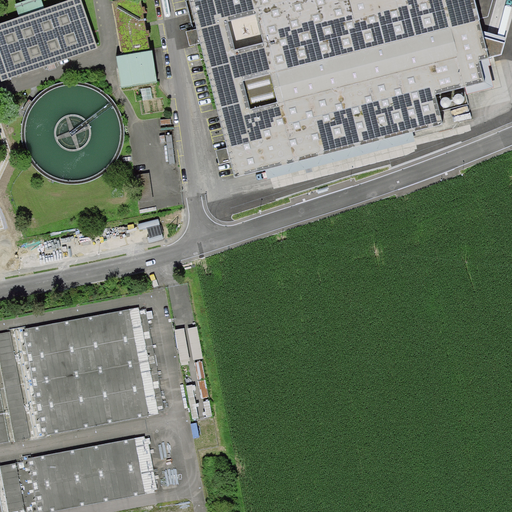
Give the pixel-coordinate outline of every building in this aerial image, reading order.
[(74,0),(35,0),(0,14),(0,67),(1,70),(89,34),(74,0)] [(142,0),(103,0),(124,80),(161,71),(142,0)] [(189,0),(235,177),(446,124),(439,95),(488,83),(483,61),(491,59),(476,0),(189,0)] [(79,77),(58,79),(53,81),(38,91),(28,106),(24,123),(26,140),(34,156),(44,166),(68,176),(77,176),(94,172),(102,168),(114,156),(122,141),(124,124),(120,106),(110,91),(96,81),(79,77)] [(146,307),(0,332),(0,439),(164,410),(146,307)] [(135,437),(0,463),(0,511),(46,511),(150,492),(180,478),(171,440),(135,437)]
